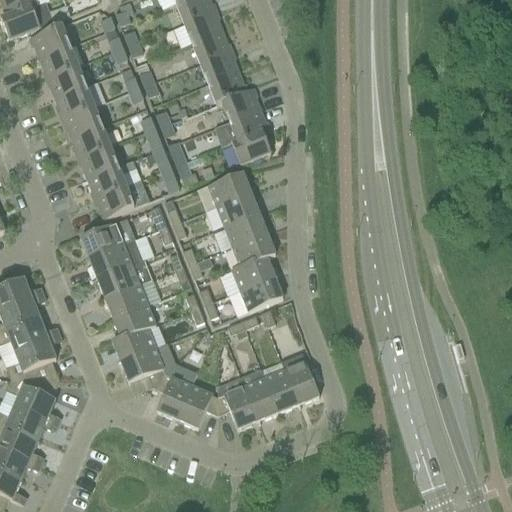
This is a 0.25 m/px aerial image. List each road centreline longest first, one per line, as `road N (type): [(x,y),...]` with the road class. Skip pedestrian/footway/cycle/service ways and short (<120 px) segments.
road 1 (residential): [(259,0),(300,112),(299,307),(335,416),(325,431),(239,468),(202,463),(105,420)]
road 2 (secondary): [(479,511),(410,282),(369,22)]
road 3 (secondary): [(369,22),(361,99),(372,243),(444,511)]
road 4 (unclassified): [(105,420),(37,243)]
road 5 (residential): [(37,243),(38,218),(0,119)]
